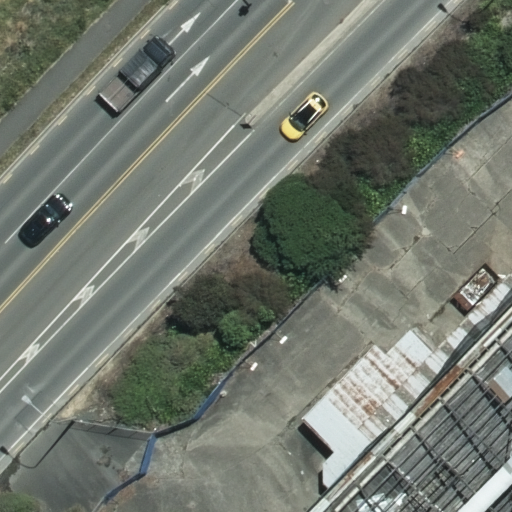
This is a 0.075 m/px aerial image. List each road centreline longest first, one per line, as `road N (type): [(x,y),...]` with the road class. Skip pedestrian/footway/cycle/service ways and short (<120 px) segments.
road 1 (secondary): [(421,0),(276,151),(48,260)]
road 2 (secondary): [(297,0),(48,260)]
